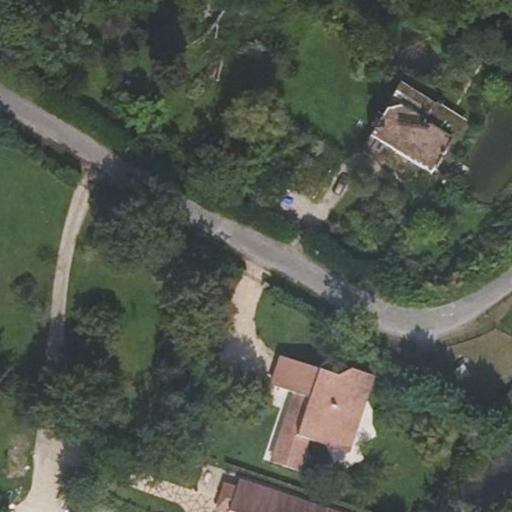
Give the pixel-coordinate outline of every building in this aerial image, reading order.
[(422,26),(466,40),(470,28),(427,13),(422,26)] [(476,45),(466,40),(464,46),(474,50),(476,45)] [(396,143),(380,180),(423,201),(447,150),(409,130),(401,146),(396,143)] [(300,176),(285,207),(309,218),(324,189),(300,176)] [(270,461),(301,469),(309,439),(353,451),(373,378),(278,352),(269,383),(289,389),(270,461)] [(226,511),(306,511),(289,506),(287,511),(284,511),(232,496),(226,511)]
